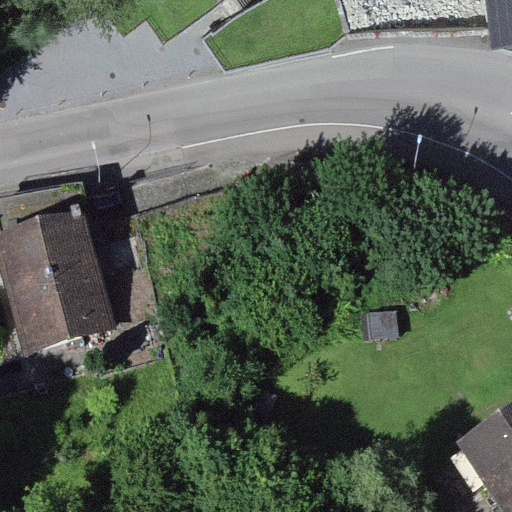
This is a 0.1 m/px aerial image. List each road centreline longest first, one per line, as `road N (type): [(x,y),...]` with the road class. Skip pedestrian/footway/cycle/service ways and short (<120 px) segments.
road 1 (unclassified): [(312,94),(0,158)]
road 2 (residential): [(511,113),(413,84),(312,94)]
